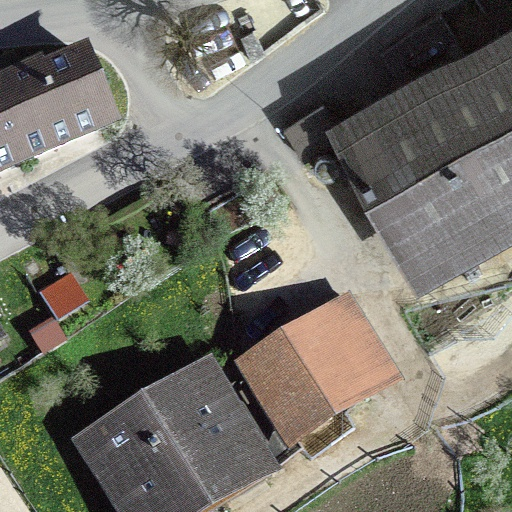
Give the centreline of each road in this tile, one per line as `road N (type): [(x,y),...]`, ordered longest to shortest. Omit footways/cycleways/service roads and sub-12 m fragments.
road 1 (residential): [(383,0),(241,112),(0,236)]
road 2 (residential): [(0,36),(191,0)]
